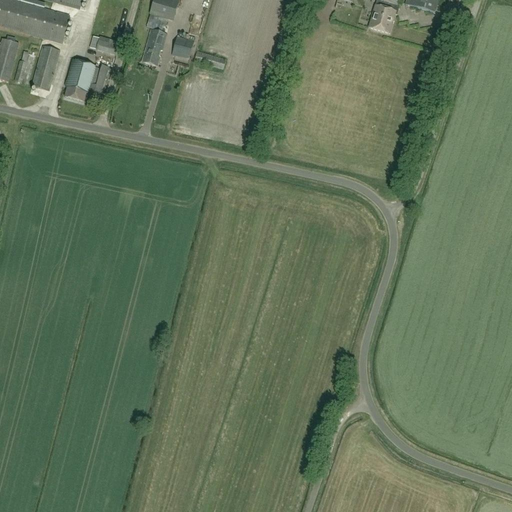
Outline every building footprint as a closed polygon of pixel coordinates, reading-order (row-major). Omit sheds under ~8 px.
[(3,0),(0,0),(0,28),(62,45),(70,18),(3,0)] [(7,0),(44,9),(45,5),(37,3),(37,2),(30,0),(7,0)] [(39,0),(79,11),(81,0),(39,0)] [(179,2),(171,0),(154,0),(150,16),(173,22),(179,2)] [(374,0),(377,1),(368,29),(389,35),(395,13),(397,14),(400,0),(374,0)] [(407,0),(405,6),(414,8),(434,14),(438,0),(407,0)] [(142,63),(157,68),(160,58),(159,57),(160,52),(162,52),(167,36),(151,32),(142,63)] [(96,46),(114,52),(118,40),(100,34),(96,46)] [(177,38),(172,57),(188,61),(193,43),(177,38)] [(0,44),(0,81),(8,83),(18,45),(1,40),(0,44)] [(42,48),(32,88),(49,93),(60,53),(42,48)] [(196,53),(194,63),(223,71),(226,61),(196,53)] [(20,85),(29,55),(23,54),(21,63),(19,63),(14,83),(20,85)] [(66,89),(64,99),(83,104),(86,95),(88,95),(89,92),(101,95),(108,69),(96,66),(95,69),(72,62),(65,89),(66,89)] [(8,84),(2,88),(9,101),(15,98),(8,84)]
